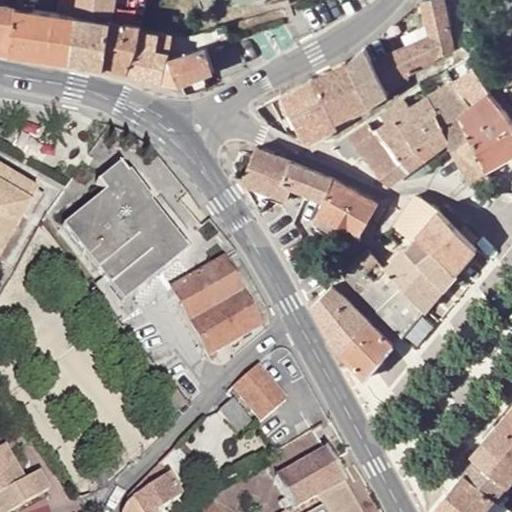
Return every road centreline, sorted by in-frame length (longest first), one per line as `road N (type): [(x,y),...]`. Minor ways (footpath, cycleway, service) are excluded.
road 1 (residential): [(289,314),(121,486),(110,511)]
road 2 (secondary): [(289,314),(396,511)]
road 3 (residential): [(495,227),(483,208),(413,186),(389,193),(307,153)]
road 4 (residential): [(307,153),(472,47)]
road 5 (tertiary): [(386,0),(229,108)]
road 6 (secondary): [(174,128),(112,99),(0,73)]
road 7 (secondary): [(207,166),(289,314)]
